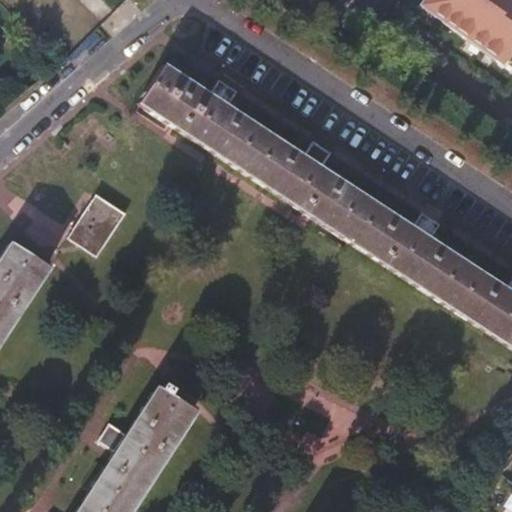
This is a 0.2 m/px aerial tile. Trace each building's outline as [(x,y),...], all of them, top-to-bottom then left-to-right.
[(511,0),(415,0),(412,6),(511,77),(511,0)] [(136,104),(511,351),(511,280),(505,292),(427,241),(437,226),(428,220),(420,214),(410,229),(319,170),(329,154),(319,148),(311,142),(300,158),(225,108),(234,93),(225,86),(217,81),(207,97),(161,66),(136,104)] [(123,216),(93,196),(72,230),(65,240),(94,258),(123,216)] [(0,338),(45,270),(6,245),(0,253),(0,338)] [(127,511),(191,415),(153,390),(123,434),(109,426),(108,427),(104,435),(100,440),(98,444),(112,452),(73,511),(127,511)]
